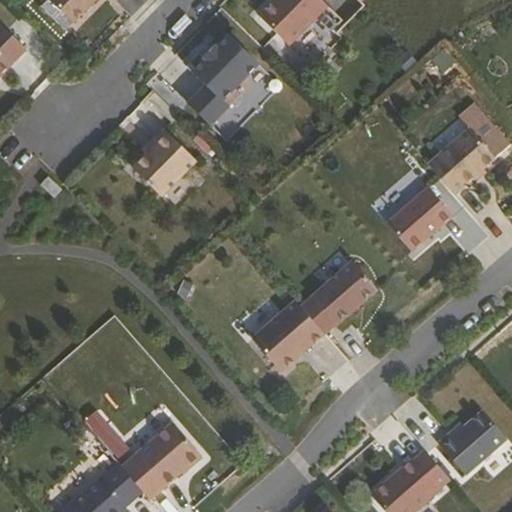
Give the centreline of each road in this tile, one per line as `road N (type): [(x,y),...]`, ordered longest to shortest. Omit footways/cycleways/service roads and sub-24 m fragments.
road 1 (residential): [(511,262),(351,399),(299,464),(245,511)]
road 2 (residential): [(182,0),(55,128)]
